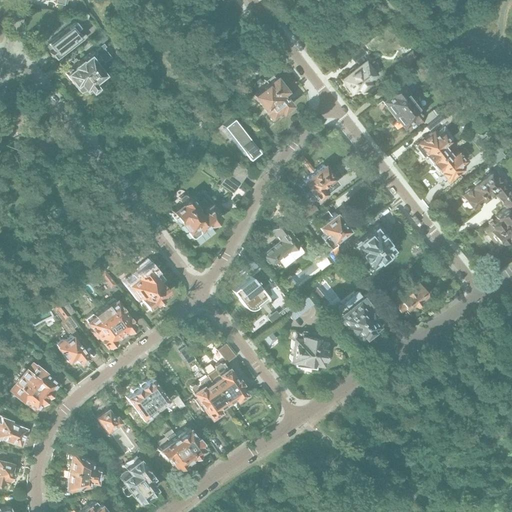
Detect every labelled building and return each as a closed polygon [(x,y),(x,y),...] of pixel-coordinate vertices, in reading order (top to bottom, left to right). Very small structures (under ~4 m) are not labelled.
[(74,48),(88,37),(85,34),(82,37),(78,32),(76,29),(79,27),(75,20),(67,26),(68,28),(48,43),(54,50),(51,53),(55,58),(72,45),(74,48)] [(107,39),(101,31),(91,39),(97,46),(107,39)] [(71,66),(64,72),(73,84),(72,84),(78,91),(86,92),(89,90),(90,90),(91,90),(93,89),(94,88),(94,86),(95,86),(92,82),(101,75),(101,71),(94,62),(98,58),(96,56),(97,55),(103,62),(110,57),(103,48),(105,46),(102,43),(97,47),(98,48),(94,51),(95,52),(93,53),(93,52),(91,53),(90,51),(87,53),(88,54),(80,60),(79,58),(70,65),(71,66)] [(364,61),(363,61),(360,57),(365,53),(361,48),(349,56),(353,62),(355,61),(356,62),(358,65),(340,79),(345,85),(345,88),(347,91),(349,91),(350,92),(350,91),(357,86),(359,89),(368,83),(366,79),(373,73),(364,61)] [(412,50),(400,57),(406,65),(417,57),(412,50)] [(407,80),(417,72),(416,71),(418,70),(415,65),(403,74),(407,80)] [(289,104),(283,96),(282,95),(285,93),(284,92),(285,91),(274,77),(273,78),(270,74),(263,80),(266,83),(252,94),(269,117),(271,120),(275,117),(274,116),(289,104)] [(387,96),(381,101),(392,114),(413,98),(413,97),(408,91),(411,88),(405,80),(395,88),(395,87),(385,94),(387,96)] [(413,98),(392,114),(402,126),(407,122),(409,124),(418,117),(418,116),(423,111),(413,98)] [(419,119),(423,124),(437,114),(433,109),(431,111),(430,110),(419,119)] [(437,114),(423,124),(428,130),(439,122),(439,121),(444,117),(440,112),(437,114)] [(233,118),(222,126),(243,153),(249,159),(258,152),(233,118)] [(431,163),(447,150),(446,150),(447,149),(447,147),(445,144),(448,141),(442,133),(436,137),(434,135),(438,131),(436,128),(432,131),(415,144),(415,147),(422,157),(424,155),(431,163)] [(272,140),(264,131),(259,135),(266,144),(272,140)] [(500,151),(493,142),(484,149),(491,159),(500,151)] [(447,150),(431,163),(437,171),(438,170),(447,181),(462,169),(458,164),(463,160),(456,151),(452,154),(450,151),(448,151),(447,151),(447,150)] [(226,173),(240,182),(247,171),(234,162),(226,173)] [(336,183),(328,171),(328,169),(326,166),(324,166),(322,164),(309,175),(307,175),(305,175),(304,176),(303,178),(303,179),(302,180),(303,182),(298,186),(303,193),(307,190),(314,200),(320,196),(336,183)] [(501,202),(510,195),(492,171),(480,180),(478,180),(474,183),(473,185),(469,189),(467,188),(463,191),(463,193),(461,195),(463,199),(463,202),(466,205),(468,205),(471,209),(473,207),(475,208),(478,206),(477,204),(493,192),(501,202)] [(232,192),(240,182),(226,173),(219,183),(232,192)] [(217,217),(212,210),(213,209),(209,203),(207,205),(202,198),(194,204),(192,201),(193,199),(192,197),(190,196),(188,196),(187,195),(186,196),(185,194),(182,194),(178,197),(178,200),(179,201),(178,202),(179,203),(170,210),(171,212),(170,212),(170,214),(174,219),(176,219),(177,219),(191,237),(193,237),(199,233),(199,231),(198,229),(200,228),(201,229),(203,230),(207,227),(208,224),(217,217)] [(511,197),(510,195),(501,202),(505,208),(495,216),(497,219),(493,221),(492,219),(488,222),(489,224),(486,227),(491,234),(490,235),(493,239),(494,238),(497,241),(498,241),(501,243),(505,239),(504,236),(511,230),(511,197)] [(313,204),(301,214),(305,220),(317,210),(313,204)] [(325,210),(316,216),(321,222),(317,225),(320,229),(323,233),(319,236),(326,245),(322,249),(325,254),(336,246),(336,245),(333,241),(351,227),(346,220),(342,223),(339,219),(334,212),(330,216),(325,210)] [(278,240),(260,255),(269,266),(277,260),(282,267),(292,259),(290,256),(292,255),(292,256),(302,248),(298,243),(299,243),(280,220),(269,229),(278,240)] [(390,248),(384,241),(386,239),(381,232),(379,234),(373,226),(358,238),(355,238),(354,238),(351,240),(352,240),(351,243),(350,243),(352,245),(361,257),(358,259),(365,268),(380,256),(384,261),(394,253),(390,249),(390,248)] [(336,246),(325,254),(331,261),(332,259),(336,264),(343,259),(339,255),(342,252),(337,245),(336,245),(336,246)] [(136,296),(158,280),(147,265),(147,266),(146,265),(145,264),(143,264),(139,268),(138,269),(138,270),(138,271),(138,272),(126,282),(134,293),(136,296)] [(114,282),(103,267),(98,272),(109,286),(114,282)] [(233,288),(231,290),(232,291),(237,298),(243,305),(245,307),(247,308),(250,309),(252,308),(255,307),(256,306),(255,304),(265,296),(260,289),(258,287),(269,279),(261,268),(250,276),(233,288)] [(291,279),(281,287),(287,295),(296,287),(291,279)] [(158,280),(136,296),(141,302),(138,304),(142,309),(143,310),(145,310),(160,298),(160,297),(167,292),(158,280)] [(423,299),(423,297),(428,294),(424,287),(421,289),(416,282),(414,283),(412,283),(411,284),(410,286),(409,287),(408,286),(402,290),(403,291),(392,299),(394,303),(394,304),(400,313),(412,305),(415,306),(418,304),(418,301),(420,299),(422,300),(423,299)] [(313,288),(308,292),(320,307),(327,302),(317,289),(315,290),(313,288)] [(129,302),(132,299),(127,293),(124,295),(129,302)] [(292,321),(313,304),(305,294),(290,305),(285,298),(280,302),(285,309),(284,310),(292,321)] [(97,307),(117,334),(132,323),(126,315),(127,314),(122,308),(121,309),(112,297),(104,303),(103,302),(97,307)] [(381,320),(379,318),(378,318),(374,313),(374,311),(372,309),(371,309),(362,297),(346,309),(342,303),(333,310),(357,341),(363,337),(364,339),(366,339),(372,334),(372,332),(371,330),(377,325),(378,325),(380,324),(381,322),(381,320)] [(58,301),(69,316),(74,312),(63,298),(58,301)] [(63,320),(69,316),(58,301),(51,305),(55,311),(57,310),(63,320)] [(117,334),(97,307),(93,310),(91,306),(87,309),(90,313),(83,318),(84,319),(82,321),(86,327),(88,325),(92,330),(90,331),(95,338),(97,337),(103,345),(117,334)] [(283,308),(277,312),(280,317),(286,312),(283,309),(283,308)] [(18,321),(13,332),(27,339),(30,333),(23,330),(19,328),(22,323),(18,321)] [(260,335),(268,344),(275,338),(267,329),(260,335)] [(321,358),(323,344),(326,344),(327,336),(317,335),(317,334),(301,331),(301,332),(294,332),(293,338),(293,339),(291,340),(290,347),(291,349),(291,353),(289,355),(289,358),(291,361),(295,362),(296,361),(314,363),(315,364),(319,365),(322,363),(322,359),(321,358)] [(87,357),(70,335),(63,340),(62,340),(59,339),(56,342),(56,345),(55,346),(66,361),(69,359),(75,366),(87,357)] [(15,338),(11,343),(14,346),(19,341),(15,338)] [(223,340),(214,347),(224,360),(222,362),(224,364),(226,363),(234,356),(223,340)] [(193,357),(186,347),(177,353),(183,363),(193,357)] [(17,374),(43,395),(49,389),(48,388),(54,381),(43,372),(29,361),(23,368),(23,367),(17,374)] [(213,368),(205,373),(209,379),(225,402),(233,397),(235,400),(244,393),(238,385),(240,383),(237,378),(235,376),(234,373),(232,371),(231,372),(230,373),(227,368),(226,367),(224,364),(222,362),(221,362),(218,362),(213,365),(213,368)] [(190,385),(190,388),(195,396),(193,398),(201,410),(203,409),(209,417),(218,411),(216,408),(224,402),(225,402),(209,379),(205,373),(204,374),(205,375),(197,381),(197,383),(195,384),(193,383),(190,385)] [(43,395),(17,374),(11,382),(12,382),(6,389),(21,400),(32,408),(38,401),(38,402),(43,395)] [(138,387),(153,408),(160,402),(162,404),(167,401),(165,398),(167,397),(161,389),(160,390),(150,377),(145,381),(142,381),(138,383),(138,387)] [(145,414),(153,408),(138,387),(137,387),(134,387),(130,389),(130,392),(125,396),(131,405),(126,409),(133,419),(138,415),(141,420),(147,416),(145,414)] [(185,406),(178,396),(173,400),(179,410),(185,406)] [(119,422),(113,415),(112,415),(106,408),(94,417),(106,432),(119,422)] [(22,432),(23,428),(22,428),(22,426),(6,420),(7,419),(4,418),(5,417),(1,416),(1,417),(0,416),(0,437),(16,443),(17,442),(18,442),(20,438),(18,438),(20,432),(22,432)] [(182,461),(189,457),(163,422),(160,418),(152,424),(155,428),(162,423),(168,431),(164,434),(165,436),(157,442),(159,446),(156,448),(161,455),(163,454),(174,468),(175,468),(177,468),(181,465),(182,462),(183,462),(182,461)] [(163,422),(189,457),(190,457),(192,457),(196,454),(197,452),(198,451),(197,451),(201,448),(199,444),(200,443),(195,436),(193,437),(186,427),(176,434),(174,431),(174,432),(171,428),(170,429),(164,421),(163,422)] [(144,444),(140,439),(135,443),(138,448),(144,444)] [(96,459),(99,454),(89,449),(86,454),(96,459)] [(66,469),(93,473),(95,462),(89,459),(87,460),(80,456),(79,454),(73,451),(69,452),(67,453),(66,458),(68,459),(66,469)] [(156,483),(148,473),(151,471),(147,465),(143,467),(135,456),(134,457),(133,455),(124,462),(124,463),(122,464),(123,465),(121,466),(124,471),(122,472),(121,472),(118,474),(118,476),(117,477),(123,485),(120,487),(120,491),(122,493),(125,494),(128,492),(135,501),(137,499),(138,499),(140,498),(141,497),(142,496),(146,492),(147,492),(148,492),(150,491),(150,489),(152,487),(152,486),(156,483)] [(7,479),(11,463),(0,459),(0,486),(0,487),(1,484),(6,485),(9,485),(10,480),(7,479)] [(92,484),(93,473),(66,469),(65,479),(63,479),(62,485),(64,486),(64,487),(68,489),(74,488),(75,486),(84,484),(85,486),(92,484)] [(86,508),(84,510),(85,511),(106,511),(103,507),(104,506),(99,500),(98,501),(97,500),(94,502),(93,501),(85,507),(86,508)]
